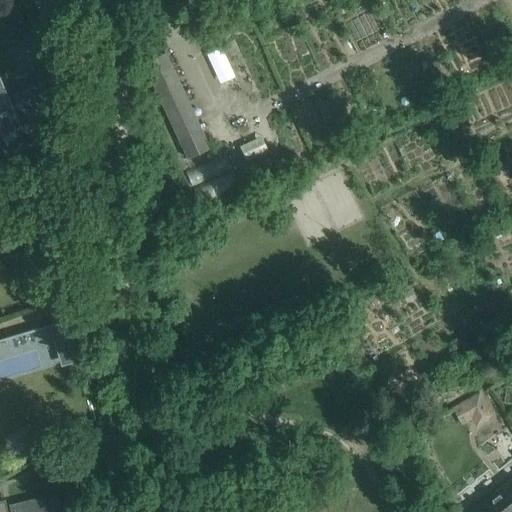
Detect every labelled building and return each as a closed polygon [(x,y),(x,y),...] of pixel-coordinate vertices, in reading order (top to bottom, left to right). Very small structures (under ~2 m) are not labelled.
[(187,158),(209,149),(170,64),(148,74),(187,158)] [(42,138),(58,131),(47,106),(57,102),(57,89),(56,89),(55,101),(33,111),(25,92),(11,98),(4,101),(0,91),(0,155),(8,152),(9,155),(10,154),(9,152),(42,138)] [(227,159),(192,167),(199,197),(234,189),(227,159)] [(185,252),(174,258),(180,271),(191,265),(185,252)] [(72,339),(67,320),(49,325),(55,344),(72,339)] [(462,423),(484,411),(474,394),(453,406),(462,423)] [(511,511),(511,478),(469,511),(511,511)] [(11,511),(63,511),(59,492),(23,500),(10,503),(11,511)]
